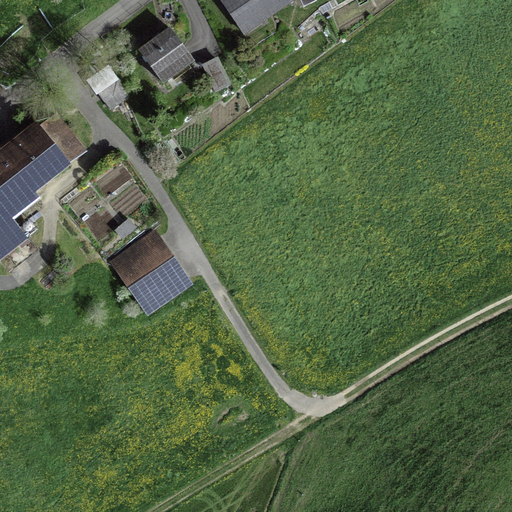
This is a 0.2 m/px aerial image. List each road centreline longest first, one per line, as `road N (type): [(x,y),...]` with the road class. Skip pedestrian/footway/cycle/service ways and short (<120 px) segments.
road 1 (track): [(324,409),(295,403),(272,377),(65,51)]
road 2 (track): [(511,303),(324,409)]
road 3 (track): [(324,409),(164,511)]
road 4 (residential): [(138,0),(0,102)]
